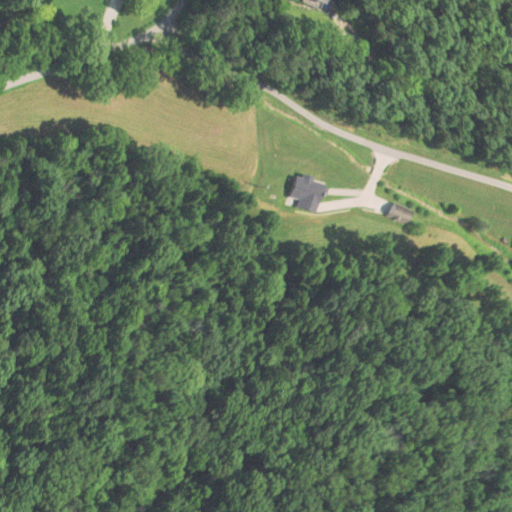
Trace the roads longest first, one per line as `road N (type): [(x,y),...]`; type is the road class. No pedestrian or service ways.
road 1 (residential): [(158,31),(339,130),(511,184)]
road 2 (residential): [(0,85),(135,43),(164,26),(185,0)]
